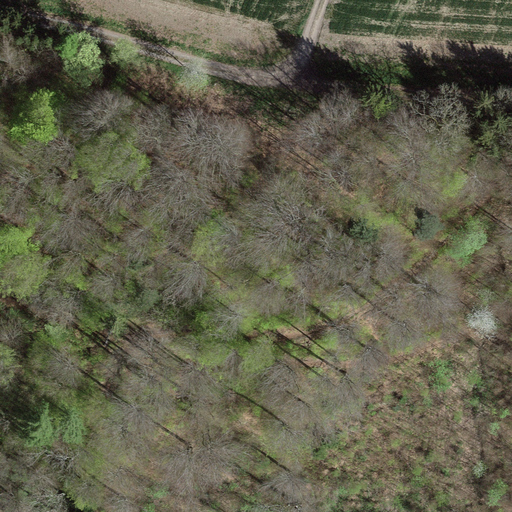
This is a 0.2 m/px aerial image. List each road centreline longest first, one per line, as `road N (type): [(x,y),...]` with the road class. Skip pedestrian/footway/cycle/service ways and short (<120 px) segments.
road 1 (track): [(0,293),(47,316),(128,331),(263,333),(330,324),(379,304),(511,166)]
road 2 (track): [(0,19),(291,84),(511,103)]
